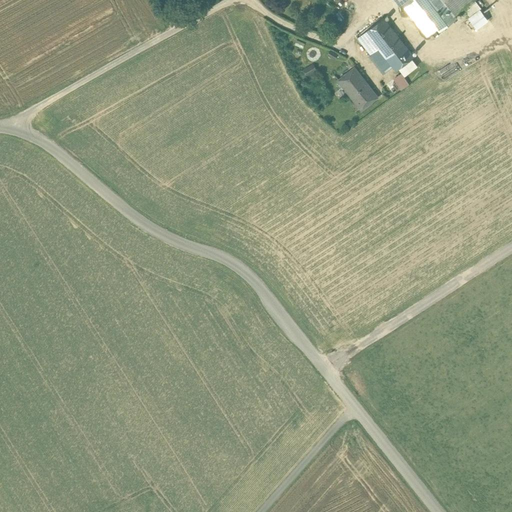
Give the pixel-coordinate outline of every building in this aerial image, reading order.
[(463,0),(403,0),(401,2),(428,35),(445,21),(445,20),(455,13),(467,4),(463,0)] [(469,6),(474,13),(469,17),(477,29),(490,19),(476,1),(469,6)] [(459,19),(455,13),(445,20),(445,21),(450,27),(459,19)] [(416,56),(383,16),(358,36),(382,65),(389,60),(398,70),(416,56)] [(378,97),(354,67),(339,80),(363,109),(378,97)] [(394,78),(402,89),(410,84),(403,72),(394,78)] [(392,92),(399,89),(396,80),(388,83),(392,92)]
